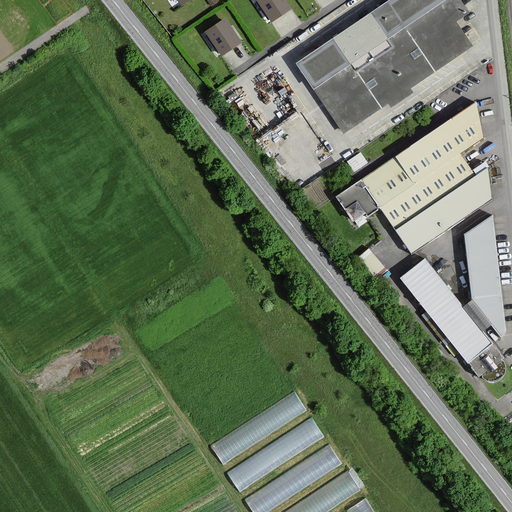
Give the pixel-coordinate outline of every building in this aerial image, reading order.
[(291,8),(285,0),(257,0),(272,21),(291,8)] [(391,0),(299,63),(345,131),(388,102),(391,106),(411,93),(408,88),(471,46),(454,21),(467,12),(458,0),(391,0)] [(241,43),(225,19),(207,31),(222,55),(241,43)] [(457,154),(482,138),(479,121),(475,104),(362,179),(392,224),(469,172),(457,154)] [(347,159),(354,170),(368,161),(361,150),(347,159)] [(409,254),(488,199),(482,168),(392,231),(409,254)] [(377,211),(356,182),(333,199),(350,223),(355,220),(358,225),(377,211)] [(469,362),(480,376),(482,374),(483,378),(487,381),(493,381),(497,380),(501,378),(503,375),(505,373),(506,370),(505,364),(501,359),(504,357),(499,351),(492,343),(482,330),(491,323),(500,335),(506,330),(493,214),(466,234),(472,301),(464,308),(425,260),(401,279),(469,362)] [(370,246),(359,255),(374,274),(385,266),(370,246)] [(211,442),(223,461),(307,408),(296,390),(211,442)] [(239,488),(324,435),(313,416),(227,469),(239,488)] [(331,444),(244,495),(254,511),(259,511),(343,463),(331,444)] [(330,511),(361,492),(349,475),(292,511),(330,511)] [(376,511),(370,500),(350,511),(376,511)]
